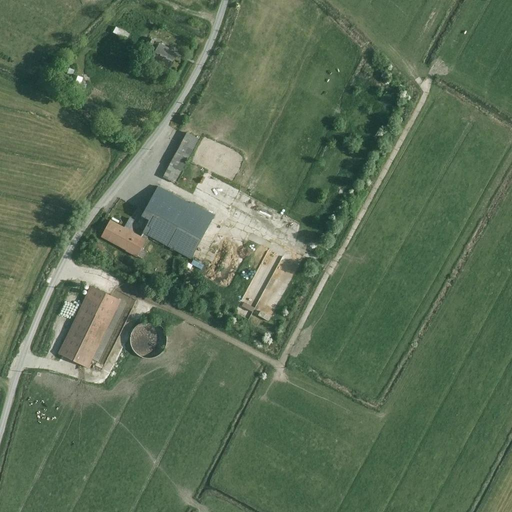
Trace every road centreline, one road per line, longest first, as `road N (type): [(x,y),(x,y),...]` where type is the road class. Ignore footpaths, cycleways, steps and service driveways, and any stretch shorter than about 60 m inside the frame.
road 1 (track): [(56,266),(148,297),(272,366),(437,64),(446,67)]
road 2 (unclassified): [(0,418),(56,266),(176,103),(220,0)]
